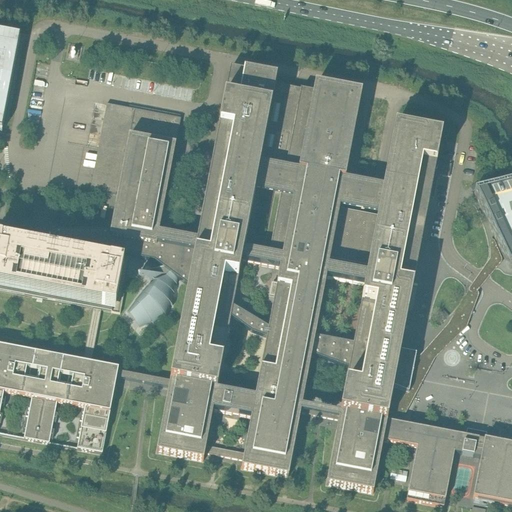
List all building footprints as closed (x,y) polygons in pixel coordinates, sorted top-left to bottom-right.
[(0,131),(2,132),(20,37),(0,33),(0,131)] [(84,44),(65,41),(61,59),(81,63),(84,44)] [(197,241),(195,254),(188,288),(170,382),(118,372),(91,367),(91,366),(102,311),(93,309),(82,363),(82,364),(81,371),(117,379),(169,389),(156,453),(203,462),(205,454),(243,462),(241,469),(288,478),(300,414),(338,421),(340,413),(302,406),(311,356),(348,370),(353,346),(314,339),(326,279),(364,286),(367,273),(328,266),(330,259),(339,210),(339,209),(378,216),(383,188),(345,181),(361,95),(315,86),(313,93),(308,92),(275,85),(276,78),(230,69),(197,241)] [(50,231),(50,240),(95,248),(122,254),(111,313),(120,315),(131,259),(154,263),(163,269),(178,280),(188,288),(195,254),(197,241),(159,234),(175,147),(176,142),(181,119),(106,105),(98,148),(126,153),(118,195),(118,197),(111,232),(111,233),(50,231)] [(348,370),(340,413),(386,422),(388,416),(402,411),(406,393),(409,375),(413,354),(400,352),(419,254),(431,256),(437,225),(441,207),(434,206),(435,199),(434,199),(438,176),(434,175),(441,140),(441,139),(394,130),(383,188),(378,216),(378,217),(374,233),(368,266),(367,273),(364,286),(353,346),(348,370)] [(511,184),(476,194),(473,195),(509,271),(511,269),(511,184)] [(0,291),(93,309),(102,311),(111,313),(122,254),(95,248),(50,240),(25,235),(10,232),(0,230),(0,291)] [(417,359),(413,358),(409,375),(406,394),(401,392),(393,389),(387,417),(405,414),(409,405),(434,359),(464,329),(467,324),(479,297),(479,295),(478,293),(502,264),(502,260),(495,244),(493,242),(492,242),(490,244),(491,261),(469,292),(450,325),(422,356),(420,358),(417,359)] [(135,303),(127,314),(128,312),(141,328),(139,328),(139,329),(151,323),(153,325),(164,316),(166,318),(169,305),(172,307),(172,293),(174,295),(174,284),(176,285),(178,280),(163,269),(141,274),(152,281),(154,282),(147,288),(141,295),(142,295),(134,303),(135,303)] [(0,412),(4,394),(32,399),(24,440),(49,445),(57,404),(85,410),(77,450),(102,455),(117,379),(81,371),(82,364),(0,347),(0,412)] [(338,421),(326,486),(373,495),(383,442),(416,449),(406,501),(443,508),(454,454),(480,459),(473,499),(511,506),(511,446),(492,442),(485,441),(487,433),(486,433),(485,434),(467,431),(468,429),(467,429),(465,437),(386,422),(340,413),(338,421)]
